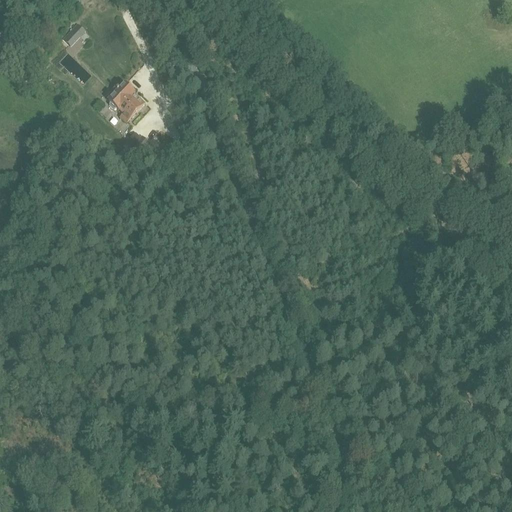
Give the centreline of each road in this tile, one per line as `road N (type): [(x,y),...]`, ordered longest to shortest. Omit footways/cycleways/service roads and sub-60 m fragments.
road 1 (unclassified): [(333,511),(335,428),(162,0)]
road 2 (track): [(199,0),(511,298)]
